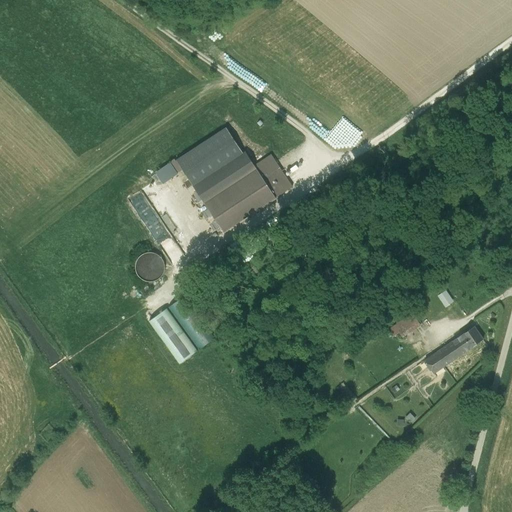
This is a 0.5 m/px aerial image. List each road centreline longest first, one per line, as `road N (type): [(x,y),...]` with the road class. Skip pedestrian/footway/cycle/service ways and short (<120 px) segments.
road 1 (track): [(120,0),(324,149)]
road 2 (unclassified): [(463,511),(511,320)]
